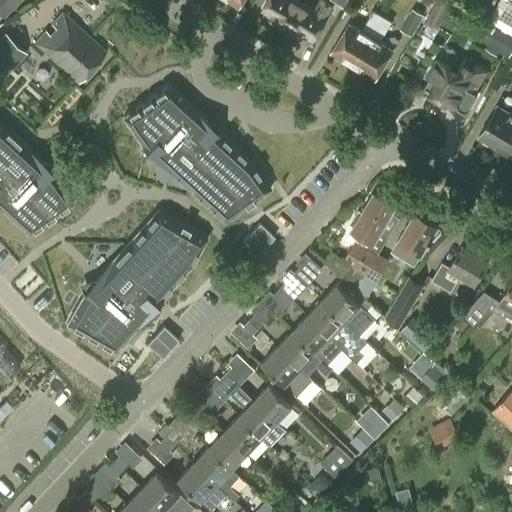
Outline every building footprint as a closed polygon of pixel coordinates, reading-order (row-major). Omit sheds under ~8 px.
[(0,0),(0,11),(8,2),(11,5),(15,0),(0,0)] [(271,19),(288,29),(303,4),(295,0),(266,0),(262,9),(273,15),(271,19)] [(320,0),(314,11),(303,4),(288,29),(301,37),(303,33),(313,39),(326,18),(324,16),(331,5),(322,0),(320,0)] [(448,4),(440,0),(436,0),(426,21),(436,27),(448,4)] [(511,6),(508,3),(504,0),(500,0),(489,20),(511,34),(511,6)] [(400,30),(412,36),(424,15),(412,9),(400,30)] [(332,51),(347,60),(376,11),(374,10),(362,29),(349,22),(332,51)] [(105,51),(61,11),(34,42),(77,82),(105,51)] [(392,21),(376,11),(347,60),(375,77),(393,48),(380,40),(392,21)] [(511,51),(511,36),(489,22),(479,37),(488,43),(485,48),(496,54),(499,50),(509,56),(511,51)] [(27,52),(5,32),(0,37),(0,71),(5,76),(27,52)] [(466,60),(459,72),(437,58),(428,74),(437,80),(430,92),(464,112),(469,110),(478,93),(477,93),(488,73),(466,60)] [(167,84),(122,116),(142,144),(151,137),(159,144),(164,149),(155,158),(224,221),(229,217),(270,188),(251,162),(217,130),(215,133),(205,118),(167,84)] [(479,135),(501,148),(511,130),(511,112),(497,104),(479,135)] [(0,207),(28,233),(73,201),(54,174),(44,180),(31,168),(40,159),(0,122),(0,207)] [(511,130),(501,148),(511,154),(511,130)] [(366,272),(378,251),(396,221),(395,221),(394,222),(386,218),(395,203),(388,199),(390,195),(380,189),(377,193),(375,191),(352,228),(370,238),(367,242),(364,240),(363,242),(358,239),(337,273),(357,289),(366,272)] [(83,293),(66,323),(113,350),(148,313),(156,297),(159,300),(190,265),(200,249),(206,237),(158,209),(154,213),(109,262),(95,278),(104,286),(92,299),(83,293)] [(439,230),(436,226),(437,224),(428,218),(429,217),(428,214),(421,210),(418,210),(417,212),(416,211),(398,240),(404,243),(399,252),(412,259),(417,251),(420,252),(427,241),(428,242),(431,237),(439,230)] [(260,225),(242,242),(252,252),(257,256),(274,239),(269,234),(260,225)] [(476,251),(463,243),(449,265),(442,261),(432,279),(451,290),(458,279),(472,287),(489,258),(486,257),(486,254),(478,249),(476,251)] [(378,251),(366,272),(377,279),(389,258),(378,251)] [(300,266),(297,269),(306,278),(309,275),(314,279),(323,269),(305,252),(296,262),(300,266)] [(285,282),(279,287),(289,296),(294,290),(299,295),(308,285),(304,280),(306,278),(297,269),(295,272),(290,268),(281,278),(285,282)] [(393,304),(394,304),(386,317),(398,327),(407,312),(423,285),(409,277),(393,304)] [(484,286),(464,309),(466,311),(463,315),(474,324),(475,322),(480,327),(494,310),(506,317),(507,315),(511,317),(511,277),(501,296),(484,286)] [(338,283),(322,299),(360,335),(375,319),(367,311),(373,305),(342,278),(338,283)] [(283,302),(289,296),(279,287),(274,293),(270,289),(260,299),(278,316),(287,306),(283,302)] [(255,313),(250,319),(259,328),(264,322),(269,326),(278,316),(260,299),(251,309),(255,313)] [(360,335),(322,299),(307,314),(330,335),(344,320),(359,335),(360,335)] [(330,335),(307,314),(292,330),(315,351),(330,335)] [(462,317),(456,324),(462,330),(469,323),(462,317)] [(250,319),(246,322),(244,324),(240,320),(230,330),(248,347),(258,337),(253,333),(259,328),(250,319)] [(423,349),(430,342),(410,320),(402,327),(423,349)] [(164,324),(147,342),(161,357),(175,342),(179,339),(164,324)] [(315,351),(292,330),(277,346),(299,367),(315,351)] [(0,382),(21,364),(0,340),(0,382)] [(284,383),(299,367),(277,346),(262,362),(284,383)] [(228,362),(232,366),(226,372),(235,381),(241,375),(245,379),(254,369),(237,352),(228,362)] [(432,390),(447,374),(423,352),(408,368),(432,390)] [(225,400),(231,394),(246,408),(254,399),(235,381),(226,372),(221,378),(216,374),(207,384),(225,400)] [(270,383),(254,399),(276,421),(292,404),(270,383)] [(469,392),(477,398),(484,390),(477,383),(469,392)] [(196,403),(205,412),(211,406),(215,410),(225,400),(207,384),(198,393),(202,397),(196,403)] [(414,386),(403,399),(413,407),(424,395),(414,386)] [(509,425),(511,421),(511,388),(492,409),(509,425)] [(276,421),(254,399),(246,408),(239,415),(261,437),(261,436),(270,445),(285,429),(276,421)] [(394,399),(384,410),(392,419),(393,420),(404,409),(394,399)] [(204,422),(200,418),(205,412),(196,403),(191,409),(187,405),(177,415),(195,432),(204,422)] [(168,425),(172,429),(166,435),(175,444),(181,438),(185,441),(195,432),(177,415),(168,425)] [(261,437),(239,415),(224,430),(247,452),(261,437)] [(375,437),(389,422),(381,415),(367,429),(375,437)] [(451,418),(429,429),(439,449),(460,438),(451,418)] [(375,437),(367,429),(365,427),(351,441),(362,450),(375,437)] [(247,452),(224,430),(209,446),(240,476),(241,475),(232,467),(247,452)] [(174,453),(170,449),(175,444),(166,435),(161,440),(157,436),(147,446),(165,463),(174,453)] [(240,476),(209,446),(194,462),(227,493),(235,500),(240,494),(231,486),(240,476)] [(353,460),(341,448),(323,466),(335,478),(353,460)] [(114,460),(124,469),(129,463),(120,454),(114,460)] [(124,469),(114,460),(109,466),(118,475),(124,469)] [(179,478),(194,492),(202,499),(212,509),(227,493),(194,462),(179,478)] [(180,493),(158,471),(142,487),(168,511),(189,511),(195,507),(180,493)] [(317,478),(312,483),(321,492),(329,483),(323,477),(317,478)] [(99,494),(90,486),(84,492),(93,500),(99,494)] [(168,511),(142,487),(127,503),(136,511),(168,511)] [(413,511),(415,511),(409,487),(396,490),(401,511),(413,511)] [(93,500),(84,492),(79,497),(88,506),(93,500)] [(136,511),(127,503),(118,511),(136,511)] [(291,511),(304,511),(307,509),(306,508),(300,503),(291,511)]
